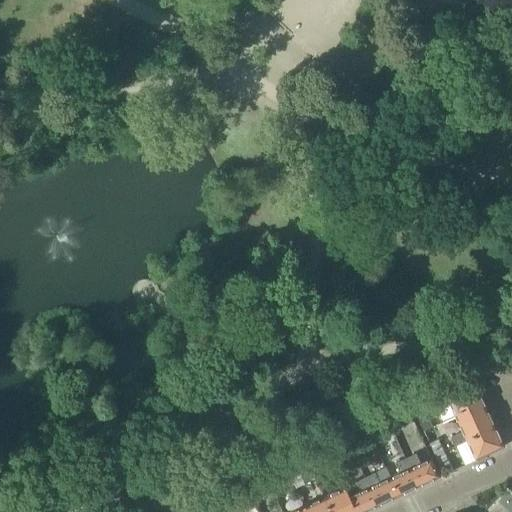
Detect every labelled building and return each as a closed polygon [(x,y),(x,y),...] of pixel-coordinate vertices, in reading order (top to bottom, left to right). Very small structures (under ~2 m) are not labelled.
[(355,214),(355,208),(354,198),(345,198),(345,214),(355,214)] [(443,421),(445,425),(484,406),(473,382),(433,401),(437,410),(448,405),(454,416),(443,421)] [(420,403),(411,407),(422,431),(431,426),(425,415),(420,403)] [(455,446),(466,441),(494,427),(484,406),(445,425),(455,446)] [(401,418),(389,424),(393,432),(404,427),(401,418)] [(393,432),(389,424),(377,430),(381,438),(393,432)] [(494,427),(466,441),(475,460),(503,447),(494,427)] [(360,438),(348,444),(351,452),(363,446),(360,438)] [(434,456),(442,452),(437,440),(428,444),(434,456)] [(351,452),(348,444),(336,449),(340,457),(351,452)] [(448,464),(442,452),(434,456),(440,468),(448,464)] [(318,453),(306,459),(309,465),(321,460),(318,453)] [(414,454),(405,458),(418,487),(439,477),(431,458),(419,463),(414,454)] [(398,472),(388,477),(397,496),(418,487),(405,458),(394,463),(398,472)] [(309,465),(306,459),(294,464),(297,471),(309,465)] [(384,468),(364,478),(377,506),(397,496),(388,477),(384,468)] [(279,476),(267,482),(271,490),(283,484),(279,476)] [(348,496),(355,511),(364,511),(377,506),(364,478),(353,482),(357,492),(348,496)] [(271,490),(267,482),(255,487),(259,495),(271,490)] [(344,487),(323,497),(330,511),(355,511),(348,496),(344,487)] [(241,494),(229,500),(233,508),(244,502),(241,494)] [(302,507),(303,511),(330,511),(323,497),(306,505),(302,507)] [(224,511),(233,508),(229,500),(207,510),(208,511),(224,511)]
